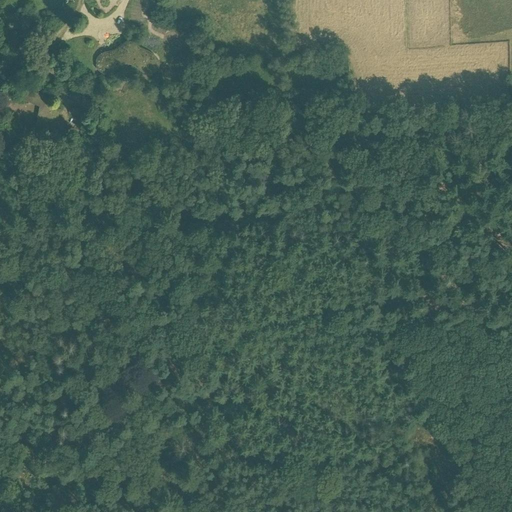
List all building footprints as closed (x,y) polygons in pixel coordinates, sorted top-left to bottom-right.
[(104,55),(102,55),(101,56),(100,57),(99,58),(99,59),(98,60),(98,61),(98,62),(98,64),(98,65),(98,66),(99,67),(99,68),(100,69),(101,70),(102,70),(103,71),(105,72),(106,72),(107,72),(108,72),(109,72),(111,71),(112,71),(113,70),(114,70),(115,69),(120,65),(121,64),(123,63),(124,63),(125,62),(127,62),(128,62),(130,62),(131,62),(132,63),(134,63),(135,64),(136,65),(138,66),(139,67),(140,68),(140,69),(141,70),(142,70),(143,71),(144,72),(145,72),(146,73),(147,73),(148,73),(150,73),(151,72),(152,72),(153,71),(154,71),(155,70),(156,69),(156,68),(157,67),(157,66),(157,65),(157,63),(157,62),(157,61),(157,60),(156,59),(155,57),(154,56),(153,56),(152,55),(151,54),(150,54),(148,53),(146,52),(144,51),(143,50),(141,49),(133,43),(131,43),(130,43),(129,43),(127,43),(126,43),(125,44),(124,44),(122,45),(121,46),(120,47),(119,48),(117,50),(115,51),(113,52),(111,53),(109,54),(106,54),(104,55)] [(66,70),(62,79),(68,82),(72,77),(72,72),(66,70)] [(34,132),(48,134),(50,123),(57,120),(61,109),(52,107),(54,100),(35,92),(24,87),(18,99),(30,101),(40,105),(34,132)] [(89,104),(91,93),(84,92),(83,103),(89,104)] [(19,138),(20,129),(11,129),(10,137),(15,138),(19,138)]
